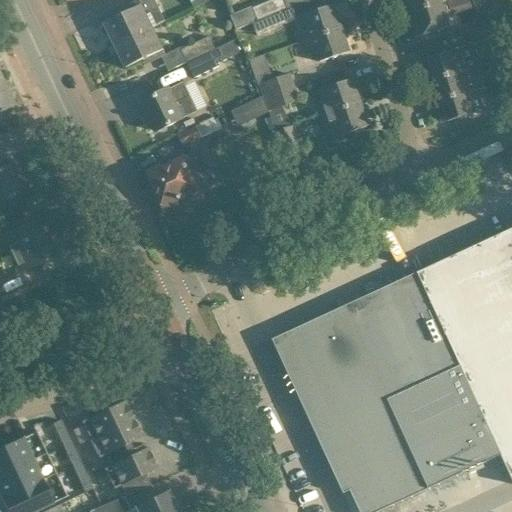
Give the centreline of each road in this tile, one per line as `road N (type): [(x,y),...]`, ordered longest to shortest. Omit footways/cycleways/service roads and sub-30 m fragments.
road 1 (secondary): [(158,307),(13,0)]
road 2 (residential): [(158,307),(416,173)]
road 3 (residential): [(177,347),(0,419)]
road 4 (secondary): [(255,511),(177,347)]
road 5 (residential): [(416,173),(365,0)]
